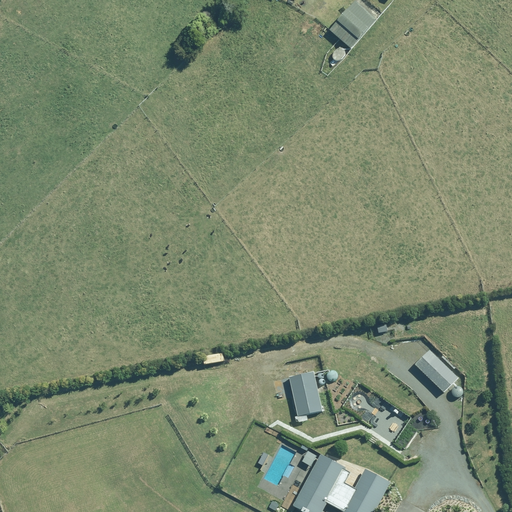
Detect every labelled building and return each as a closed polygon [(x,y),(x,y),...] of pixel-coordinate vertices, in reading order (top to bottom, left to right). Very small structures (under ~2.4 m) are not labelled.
[(353,2),(329,31),(351,49),(375,21),(353,2)] [(443,392),(457,377),(428,350),(414,365),(443,392)] [(300,417),(323,411),(313,371),(287,378),(298,421),(301,420),(300,417)] [(362,403),(359,387),(338,392),(341,408),(362,403)] [(348,471),(319,455),(293,504),(306,511),(320,511),(326,502),(341,510),(340,511),(372,511),(389,483),(364,469),(353,489),(342,483),(348,471)]
